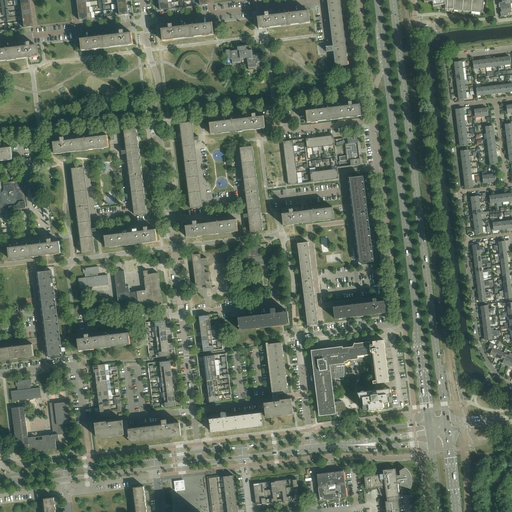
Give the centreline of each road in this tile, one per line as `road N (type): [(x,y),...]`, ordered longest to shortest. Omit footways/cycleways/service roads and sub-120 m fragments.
road 1 (secondary): [(446,421),(393,0)]
road 2 (secondary): [(385,61),(428,422)]
road 3 (residential): [(309,438),(297,335),(386,325)]
road 4 (residential): [(131,212),(115,126),(19,139)]
road 5 (residential): [(204,202),(199,116),(295,105)]
road 6 (unclassified): [(145,22),(321,0)]
road 7 (residential): [(169,220),(149,50)]
road 8 (residential): [(511,386),(477,341),(465,240)]
road 9 (residential): [(145,22),(0,40)]
road 10 (unclassified): [(85,423),(75,365),(0,373)]
road 11 (residential): [(391,284),(357,288),(345,190)]
road 12 (tertiary): [(428,422),(309,438)]
